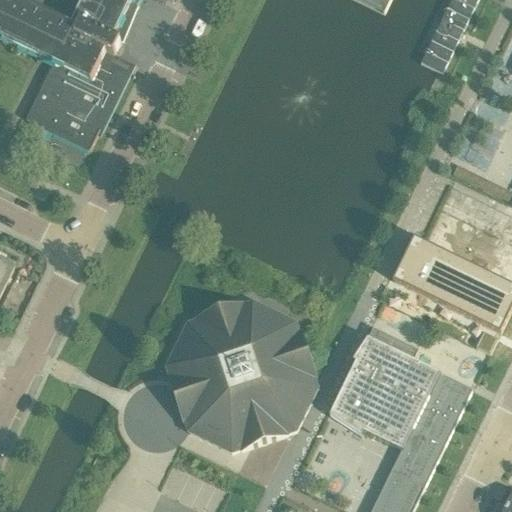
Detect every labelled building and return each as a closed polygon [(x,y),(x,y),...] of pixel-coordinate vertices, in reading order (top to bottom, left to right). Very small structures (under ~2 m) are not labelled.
[(0,0),(0,42),(53,69),(27,123),(91,155),(98,140),(101,142),(136,69),(114,59),(121,45),(118,44),(125,29),(139,0),(0,0)] [(350,0),(384,17),(392,0),(350,0)] [(453,0),(421,66),(442,77),(479,1),(476,0),(453,0)] [(449,82),(436,76),(431,73),(357,225),(374,233),(378,235),(379,235),(453,84),(449,82)] [(414,242),(394,284),(402,288),(500,336),(511,312),(511,289),(424,246),(415,242),(414,242)] [(0,300),(8,283),(14,272),(0,265),(0,300)] [(297,326),(253,304),(244,307),(244,306),(196,322),(197,323),(188,326),(166,370),(169,379),(168,379),(175,401),(184,427),(185,426),(188,435),(232,457),(241,454),(241,455),(288,439),(288,438),(297,435),(318,391),(315,382),(316,382),(300,335),(297,326)] [(373,331),(329,418),(331,419),(381,444),(378,471),(376,470),(356,511),(414,511),(443,453),(447,445),(473,394),(469,392),(413,364),(417,357),(404,350),(405,347),(380,335),(373,331)] [(476,350),(490,357),(498,342),(483,335),(476,350)] [(511,511),(511,499),(507,511),(498,507),(495,511),(511,511)]
